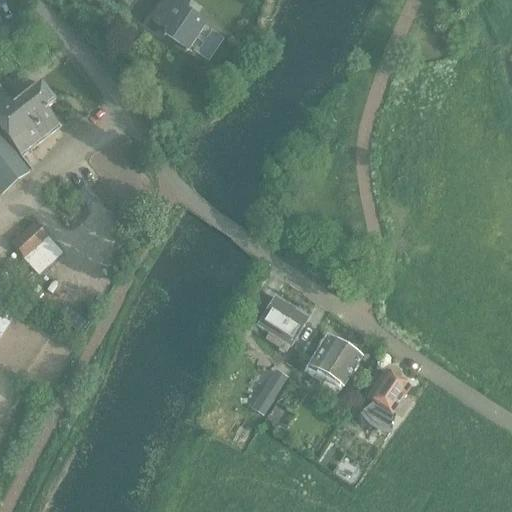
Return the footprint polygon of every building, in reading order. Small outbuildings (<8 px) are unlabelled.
[(185,13),(190,6),(181,0),(167,0),(152,23),(167,33),(164,39),(187,55),(206,27),(185,13)] [(0,193),(2,196),(31,173),(32,172),(22,159),(61,130),(46,112),(55,105),(40,86),(13,108),(0,90),(0,193)] [(56,198),(71,218),(80,211),(64,192),(56,198)] [(10,247),(39,277),(62,256),(34,225),(10,247)] [(256,326),(291,348),(309,319),(275,297),(256,326)] [(0,338),(8,325),(0,319),(0,338)] [(322,390),(336,398),(342,390),(362,359),(329,338),(309,368),(328,381),(322,390)] [(387,433),(392,434),(396,418),(395,418),(392,416),(410,390),(407,388),(406,383),(402,380),(397,382),(385,374),(368,401),(373,404),(362,413),(364,418),(367,421),(370,425),(374,428),(378,430),(382,432),(387,433)]
